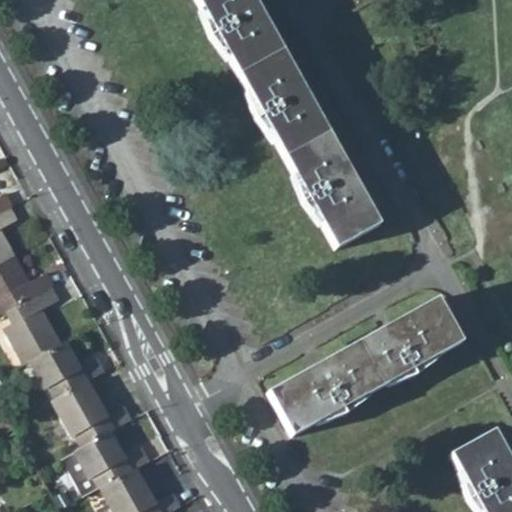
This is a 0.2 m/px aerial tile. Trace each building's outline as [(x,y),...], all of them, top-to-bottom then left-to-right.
[(376,226),(250,0),(197,0),(335,249),(376,226)] [(0,241),(0,231),(13,224),(6,211),(0,214),(0,267),(11,261),(0,241)] [(43,276),(25,286),(11,261),(0,267),(0,307),(4,306),(8,314),(46,292),(51,290),(43,276)] [(36,315),(54,305),(46,292),(8,314),(6,316),(11,324),(2,329),(24,368),(29,365),(56,350),(36,315)] [(458,344),(436,302),(267,395),(290,438),(458,344)] [(61,347),(56,350),(29,365),(45,393),(40,395),(46,408),(52,405),(83,387),(101,377),(94,364),(76,373),(61,347)] [(52,405),(71,440),(76,438),(82,449),(105,435),(128,422),(120,409),(102,419),(83,387),(52,405)] [(137,451),(120,461),(105,435),(82,449),(74,453),(90,482),(95,479),(101,490),(132,472),(145,465),(137,451)] [(511,511),(511,470),(492,435),(451,457),(481,511),(511,511)] [(151,505),(132,472),(101,490),(113,511),(172,511),(177,509),(169,495),(151,505)]
